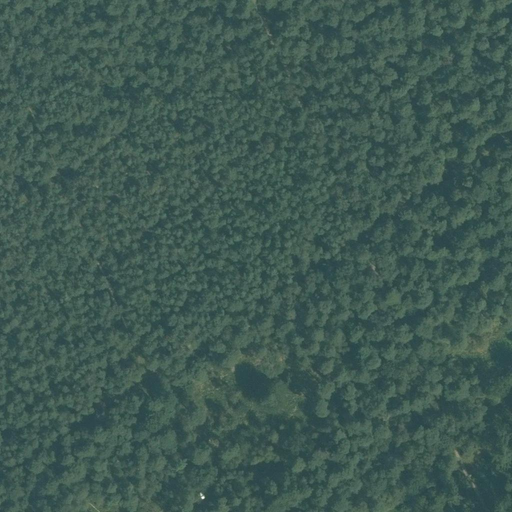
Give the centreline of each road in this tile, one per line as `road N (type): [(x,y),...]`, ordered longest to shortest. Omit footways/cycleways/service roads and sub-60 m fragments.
road 1 (track): [(0,470),(511,129)]
road 2 (unknown): [(490,511),(251,0)]
road 3 (track): [(301,0),(0,220)]
road 4 (track): [(391,511),(511,440)]
